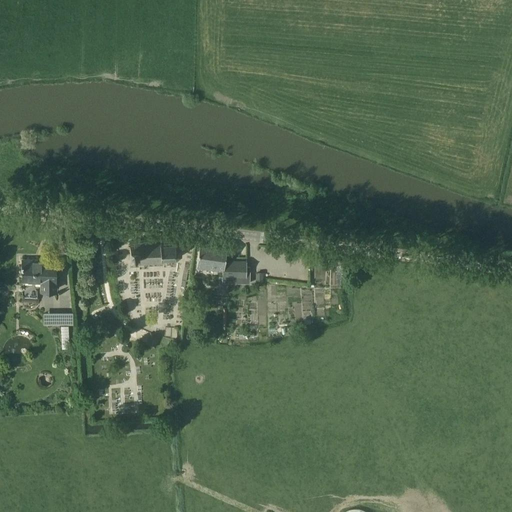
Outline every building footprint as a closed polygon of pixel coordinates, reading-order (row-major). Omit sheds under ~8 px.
[(181,254),(181,246),(175,243),(161,243),(161,241),(134,241),(134,246),(130,247),(130,256),(134,256),(135,262),(162,261),(162,259),(176,258),(181,254)] [(199,244),(196,266),(222,269),(223,269),(225,261),(226,248),(215,246),(210,245),(210,246),(199,244)] [(22,260),(22,280),(22,297),(37,297),(37,289),(41,289),(55,289),(55,260),(22,260)] [(222,277),(222,282),(228,282),(231,283),(250,283),(250,271),(250,266),(247,266),(247,261),(225,261),(223,269),(222,269),(222,276),(222,277)] [(228,282),(222,282),(219,282),(219,294),(227,294),(228,282)] [(42,311),(42,324),(72,323),(72,310),(42,311)] [(151,332),(146,344),(156,348),(160,335),(151,332)]
